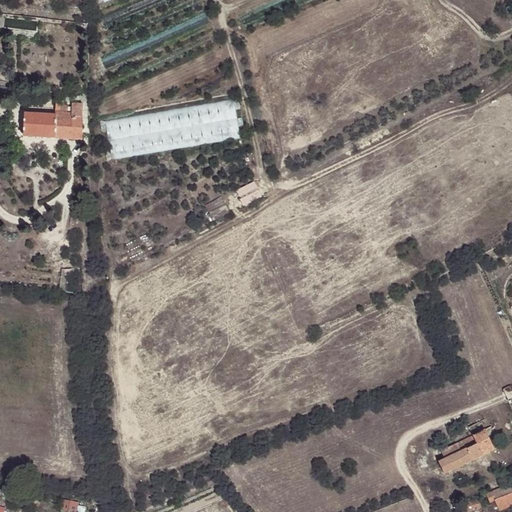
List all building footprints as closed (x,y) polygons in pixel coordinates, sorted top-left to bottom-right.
[(0,80),(0,92),(10,94),(12,82),(0,80)] [(58,110),(58,116),(57,138),(84,140),(84,105),(73,104),(73,113),(69,113),(69,116),(61,115),(61,110),(58,110)] [(58,116),(25,114),(25,136),(57,138),(58,116)] [(448,471),(504,445),(495,425),(444,449),(448,457),(442,459),(448,471)] [(501,508),(511,504),(511,492),(499,497),(496,488),(489,490),(492,500),(498,498),(501,508)] [(456,511),(464,511),(465,510),(485,504),(484,494),(462,501),(464,509),(456,509),(456,511)] [(62,510),(61,511),(76,511),(77,507),(78,503),(61,500),(60,510),(62,510)]
